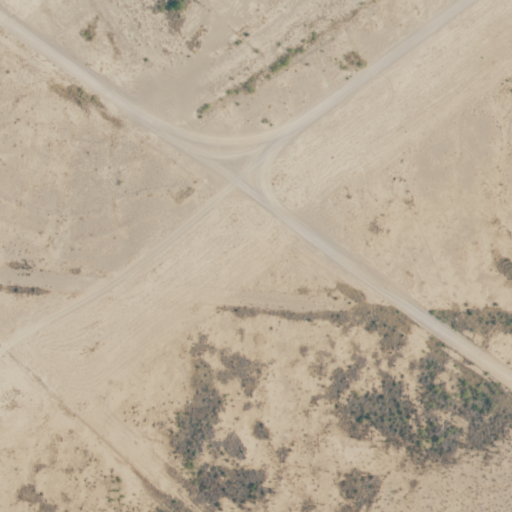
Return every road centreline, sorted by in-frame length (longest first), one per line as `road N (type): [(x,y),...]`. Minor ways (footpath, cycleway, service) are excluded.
road 1 (residential): [(12,0),(233,154),(291,130),(466,0)]
road 2 (residential): [(223,148),(511,362)]
